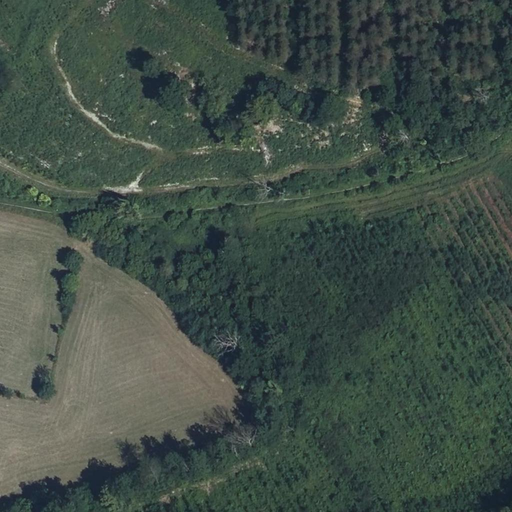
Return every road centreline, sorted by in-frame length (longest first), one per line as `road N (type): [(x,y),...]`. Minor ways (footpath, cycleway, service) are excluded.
road 1 (track): [(0,156),(90,184),(331,167),(511,74)]
road 2 (track): [(392,133),(228,47),(160,0)]
